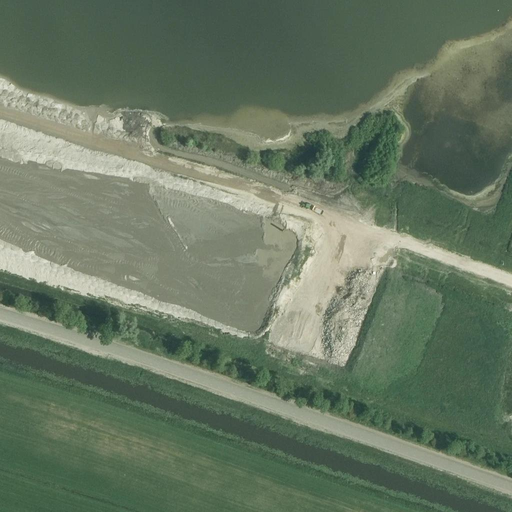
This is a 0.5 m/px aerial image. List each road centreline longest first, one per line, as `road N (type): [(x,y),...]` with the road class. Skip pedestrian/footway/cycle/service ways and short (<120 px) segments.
road 1 (tertiary): [(511,487),(0,315)]
road 2 (unknown): [(0,115),(168,161),(320,215)]
